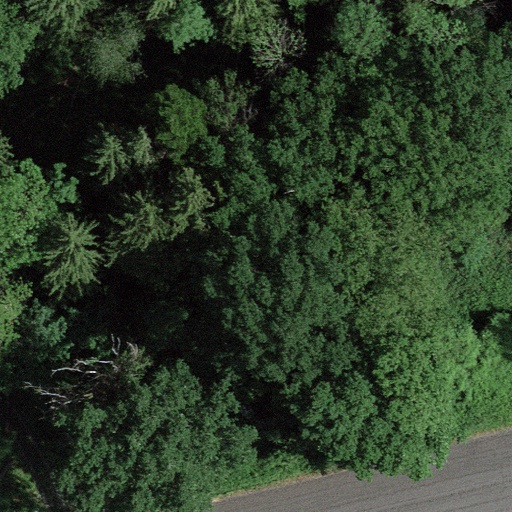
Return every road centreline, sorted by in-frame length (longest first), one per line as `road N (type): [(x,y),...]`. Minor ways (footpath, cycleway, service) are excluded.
road 1 (track): [(279,511),(511,461)]
road 2 (track): [(55,511),(0,376)]
